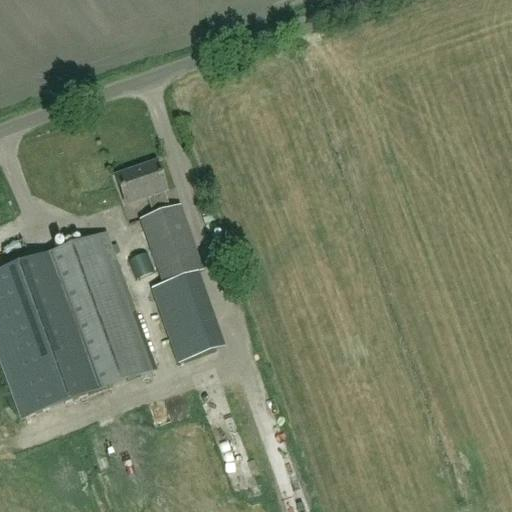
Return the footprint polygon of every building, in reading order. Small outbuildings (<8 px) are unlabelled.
[(153,219),(169,213),(163,194),(165,194),(156,165),(115,179),(125,207),(146,200),(153,219)] [(169,213),(153,219),(140,223),(162,287),(201,274),(179,210),(169,213)] [(211,218),(201,222),(207,235),(216,231),(211,218)] [(0,351),(25,420),(152,373),(112,263),(116,261),(107,235),(0,273),(0,351)] [(156,310),(170,362),(233,346),(219,293),(156,310)]
